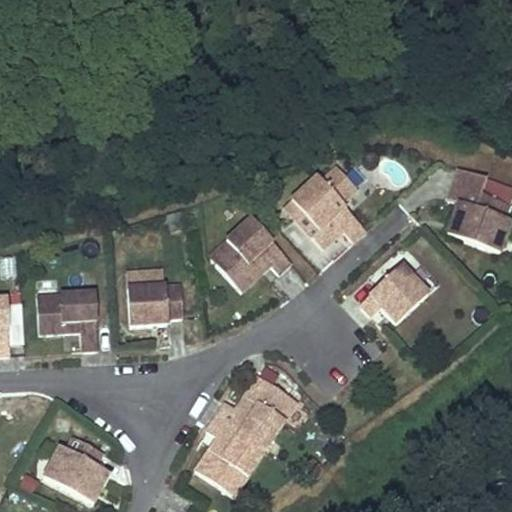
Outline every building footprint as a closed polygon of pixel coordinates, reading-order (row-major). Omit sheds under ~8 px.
[(360,250),(373,238),(324,184),(298,207),(309,219),(302,225),(330,257),(343,244),(337,238),(343,232),(350,239),(360,250)] [(511,240),(508,239),(511,225),(511,208),(480,198),(475,213),(461,209),(455,226),(465,229),(460,244),(508,260),(511,249),(511,240)] [(309,219),(298,207),(291,214),(302,225),(309,219)] [(287,281),(300,269),(258,225),(234,248),(241,255),(224,271),(250,299),(268,282),(264,277),(275,267),(279,271),(287,281)] [(460,244),(465,229),(455,226),(450,241),(460,244)] [(337,238),(343,244),(350,239),(343,232),(337,238)] [(241,255),(234,248),(217,264),(224,271),(241,255)] [(264,277),(268,282),(279,271),(275,267),(264,277)] [(411,272),(368,311),(379,324),(388,316),(403,332),(437,301),(411,272)] [(172,328),(188,325),(182,294),(129,304),(137,342),(173,334),(172,328)] [(86,357),(102,356),(99,299),(41,302),(43,340),(85,338),(86,357)] [(0,361),(16,361),(13,304),(0,304),(0,361)] [(232,409),(223,424),(264,452),(283,424),(275,419),(288,400),(265,384),(251,405),(256,408),(247,420),(242,417),(232,409)] [(288,400),(275,419),(283,424),(296,405),(288,400)] [(242,417),(247,420),(256,408),(251,405),(242,417)] [(264,452),(223,424),(213,438),(223,445),(228,448),(220,460),(215,457),(201,477),(225,493),(238,474),(246,479),(264,452)] [(118,461),(84,443),(76,457),(70,470),(63,466),(54,483),(99,507),(107,493),(116,498),(124,482),(111,475),(118,461)] [(223,445),(215,457),(220,460),(228,448),(223,445)] [(70,454),(63,466),(70,470),(76,457),(70,454)] [(238,474),(225,493),(233,499),(246,479),(238,474)] [(107,493),(99,507),(109,511),(116,498),(107,493)]
